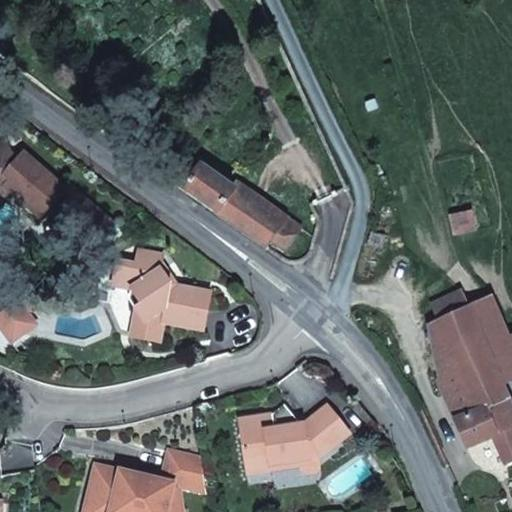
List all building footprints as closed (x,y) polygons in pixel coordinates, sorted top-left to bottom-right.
[(0,190),(7,196),(11,192),(41,218),(50,208),(66,190),(25,153),(19,160),(6,149),(0,156),(0,190)] [(200,159),(179,188),(265,249),(271,241),(286,251),(296,237),(282,227),(288,219),(239,183),(235,190),(216,177),(220,172),(200,159)] [(50,208),(79,233),(99,211),(70,186),(50,208)] [(79,233),(92,245),(117,227),(99,211),(79,233)] [(473,213),(450,217),(454,234),(476,230),(473,213)] [(302,229),(288,219),(282,227),(296,237),(302,229)] [(113,287),(132,290),(142,305),(135,308),(145,323),(142,339),(159,343),(164,324),(203,332),(211,294),(171,286),(161,270),(163,256),(138,252),(136,266),(118,262),(113,287)] [(469,308),(463,292),(433,305),(440,322),(469,308)] [(492,298),(469,308),(480,332),(487,349),(510,339),(492,298)] [(135,308),(129,337),(142,339),(145,323),(135,308)] [(447,346),(480,332),(469,308),(440,322),(430,326),(437,378),(454,371),(447,346)] [(511,407),(503,387),(487,349),(480,332),(447,346),(454,371),(437,378),(454,419),(467,449),(494,437),(505,462),(511,458),(511,407)] [(487,349),(503,387),(511,383),(511,343),(510,339),(487,349)] [(242,448),(246,475),(270,472),(270,467),(317,459),(348,435),(326,407),(303,426),(304,433),(284,436),(276,429),(274,430),(272,415),(238,420),(241,440),(244,443),(245,448),(242,448)] [(303,426),(276,429),(284,436),(304,433),(303,426)] [(205,490),(200,458),(169,451),(163,481),(96,466),(86,511),(91,511),(167,511),(175,483),(183,485),(205,490)] [(91,511),(86,511),(184,511),(183,485),(175,483),(167,511),(91,511)]
